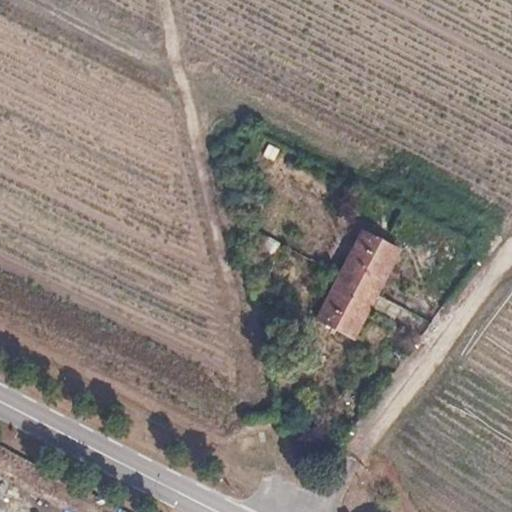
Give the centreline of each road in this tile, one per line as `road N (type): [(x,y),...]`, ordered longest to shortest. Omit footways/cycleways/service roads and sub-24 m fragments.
road 1 (track): [(511,246),(42,0)]
road 2 (track): [(161,0),(254,397)]
road 3 (track): [(321,511),(511,246)]
road 4 (unclassified): [(0,402),(216,511)]
